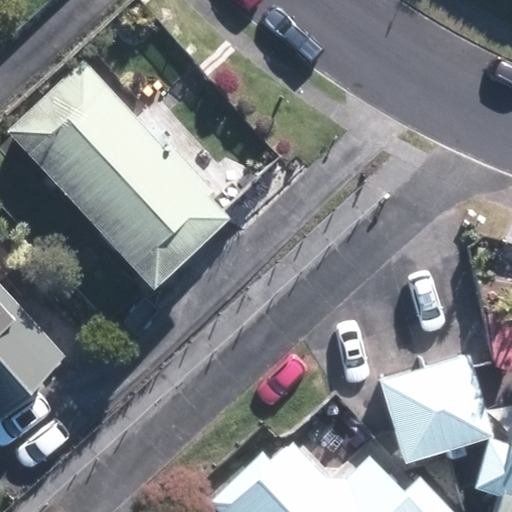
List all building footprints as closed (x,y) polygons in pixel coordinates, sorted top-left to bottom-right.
[(215,215),(83,69),(16,129),(148,275),(215,215)] [(0,399),(48,356),(0,303),(0,399)] [(455,364),(384,385),(402,446),(473,425),(455,364)] [(511,485),(511,429),(497,481),(511,485)] [(420,511),(367,456),(348,473),(310,472),(284,444),(217,506),(223,511),(420,511)]
